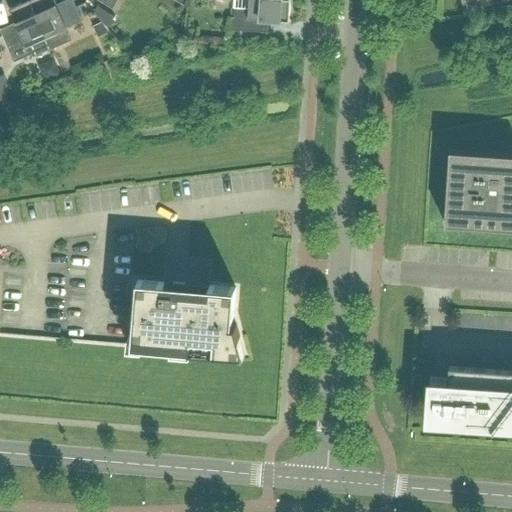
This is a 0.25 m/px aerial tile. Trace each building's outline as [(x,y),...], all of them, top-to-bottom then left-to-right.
[(36,42),(47,37),(30,0),(28,0),(10,8),(16,22),(0,29),(13,60),(36,50),(38,46),(36,42)] [(54,0),(30,0),(47,37),(67,28),(67,27),(82,21),(73,0),(66,0),(57,4),(54,0)] [(99,0),(113,8),(117,0),(99,0)] [(289,22),(290,0),(235,0),(234,18),(230,17),(230,30),(262,32),(263,20),(289,22)] [(492,0),(461,0),(464,15),(494,9),(492,0)] [(114,16),(97,6),(93,13),(107,27),(114,16)] [(511,229),(511,154),(450,150),(445,225),(511,229)] [(209,293),(164,289),(164,281),(138,279),(133,345),(245,355),(237,324),(233,324),(236,288),(210,285),(209,293)] [(432,418),(511,423),(511,369),(450,366),(449,380),(434,379),(432,418)]
